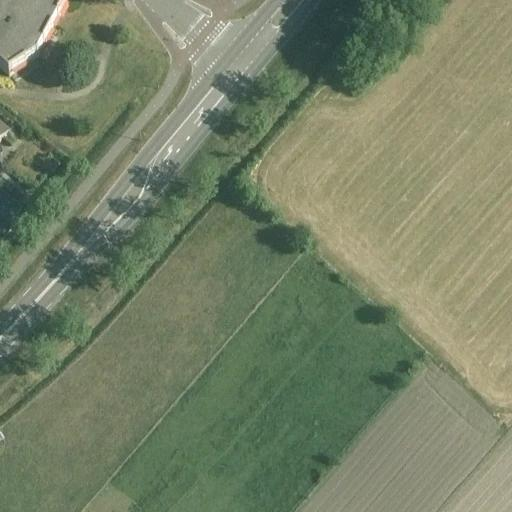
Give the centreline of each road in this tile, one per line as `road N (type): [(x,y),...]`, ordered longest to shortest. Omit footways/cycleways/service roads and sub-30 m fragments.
road 1 (secondary): [(63,270),(133,212),(247,77)]
road 2 (secondary): [(226,60),(66,255),(63,270)]
